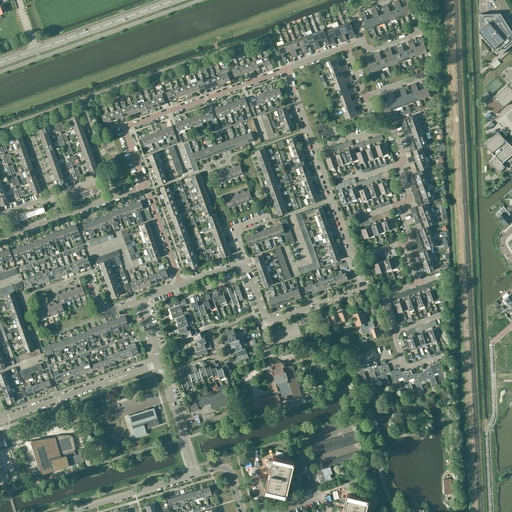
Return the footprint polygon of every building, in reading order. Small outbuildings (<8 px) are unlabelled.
[(399,0),(396,1),(402,17),(408,15),(405,7),(401,8),(399,0)] [(405,0),(408,5),(405,7),(408,15),(414,13),(408,0),(405,0)] [(396,19),(402,17),(396,1),(394,2),(396,9),(393,11),(396,19)] [(391,21),(396,19),(393,11),(390,12),(387,4),(385,5),(391,21)] [(385,23),(391,21),(385,5),(382,6),(385,14),(382,15),(385,23)] [(376,8),(373,9),(379,25),(385,23),(382,15),(379,16),(376,8)] [(379,25),(373,9),(371,10),(373,18),(370,19),(373,27),(379,25)] [(368,29),(373,27),(370,19),(367,20),(365,12),(362,13),(368,29)] [(511,31),(500,13),(480,14),(480,29),(479,30),(500,55),(511,44),(511,31)] [(350,22),(345,24),(347,32),(351,31),(353,38),(356,38),(350,22)] [(345,24),(339,26),(344,41),(347,41),(344,33),(347,32),(345,24)] [(333,28),(336,36),(339,35),(342,42),(344,41),(339,26),(333,28)] [(333,37),(336,36),(333,28),(327,30),(333,46),(336,45),(333,37)] [(324,29),(318,31),(321,39),(324,38),(326,46),(329,45),(324,29)] [(318,31),(312,33),(318,49),(320,48),(318,40),(321,39),(318,31)] [(307,35),(310,43),(313,42),(315,50),(318,49),(312,33),(307,35)] [(307,44),(310,43),(307,35),(301,37),(306,53),(309,52),(307,44)] [(421,45),(419,46),(422,54),(427,52),(422,36),(419,37),(421,45)] [(304,54),(306,53),(301,37),(295,39),(298,47),(301,46),(304,54)] [(295,39),(289,41),(295,57),(298,56),(295,49),(298,47),(295,39)] [(413,40),(410,41),(416,56),(422,54),(419,46),(416,47),(413,40)] [(284,43),(287,52),(290,50),(292,58),(295,57),(289,41),(284,43)] [(416,56),(410,41),(408,41),(410,49),(407,50),(410,58),(416,56)] [(284,53),(287,52),(284,43),(278,45),(283,61),(286,60),(284,53)] [(405,60),(410,58),(407,50),(404,51),(402,44),(399,45),(405,60)] [(399,53),(396,54),(399,62),(405,60),(399,45),(396,46),(399,53)] [(390,48),(388,49),(393,64),(399,62),(396,54),(393,55),(390,48)] [(387,57),(385,58),(388,66),(393,64),(388,49),(385,49),(387,57)] [(388,66),(385,58),(382,59),(379,52),(376,53),(382,68),(388,66)] [(376,70),(382,68),(376,53),(374,54),(376,61),(373,62),(376,70)] [(268,55),(262,58),(265,66),(271,63),(268,55)] [(328,61),(330,67),(339,64),(338,61),(345,58),(344,55),(328,61)] [(370,72),(376,70),(373,62),(370,63),(368,56),(365,57),(370,72)] [(262,58),(256,60),(259,68),(265,66),(262,58)] [(253,70),(259,68),(256,60),(250,62),(253,70)] [(250,62),(244,64),(247,72),(253,70),(250,62)] [(244,64),(238,66),(241,74),(247,72),(244,64)] [(330,67),(332,72),(348,67),(347,64),(340,67),(339,64),(330,67)] [(235,76),(241,74),(238,66),(232,68),(235,76)] [(334,78),(343,75),(342,72),(349,69),(348,67),(332,72),(334,78)] [(227,72),(221,74),(224,83),(230,80),(227,72)] [(221,74),(215,77),(218,85),(224,83),(221,74)] [(344,78),(343,75),(334,78),(336,84),(352,78),(351,75),(344,78)] [(212,87),(218,85),(215,77),(209,79),(212,87)] [(353,81),(352,78),(336,84),(339,89),(347,86),(346,83),(353,81)] [(203,79),(197,81),(200,89),(206,87),(203,81),(204,81),(203,79)] [(206,89),(212,87),(209,79),(204,81),(203,81),(206,87),(206,89)] [(511,79),(507,84),(508,84),(494,97),(486,103),(495,114),(503,107),(511,99),(511,79)] [(424,88),(422,89),(425,97),(430,95),(425,80),(422,81),(424,88)] [(197,81),(191,83),(194,91),(200,89),(197,81)] [(191,83),(185,85),(188,93),(194,91),(191,83)] [(425,97),(422,89),(419,90),(416,83),(413,84),(419,99),(425,97)] [(413,92),(410,93),(413,101),(419,99),(413,84),(410,85),(413,92)] [(182,96),(188,93),(185,85),(179,88),(182,96)] [(339,89),(341,95),(356,89),(355,87),(348,89),(347,86),(339,89)] [(413,101),(410,93),(407,94),(405,87),(402,88),(407,104),(413,101)] [(176,98),(182,96),(179,88),(173,90),(176,98)] [(279,88),(273,90),(276,98),(282,96),(279,88)] [(402,96),(399,97),(402,106),(407,104),(402,88),(399,89),(402,96)] [(341,95),(343,101),(351,98),(350,95),(357,92),(356,89),(341,95)] [(170,100),(176,98),(173,90),(167,92),(170,100)] [(273,90),(267,92),(270,100),(276,98),(273,90)] [(393,91),(390,92),(396,108),(402,106),(399,97),(396,98),(393,91)] [(267,92),(261,94),(264,102),(270,100),(267,92)] [(396,108),(390,92),(388,93),(390,100),(387,101),(391,110),(396,108)] [(258,104),(264,102),(261,94),(255,96),(258,104)] [(385,112),(391,110),(387,101),(385,102),(382,95),(379,96),(385,112)] [(162,96),(156,98),(159,106),(165,104),(162,96)] [(252,106),(258,104),(255,96),(249,98),(252,106)] [(156,98),(150,100),(153,108),(159,106),(156,98)] [(245,98),(239,100),(242,108),(248,106),(245,98)] [(343,101),(345,106),(360,101),(360,98),(352,101),(351,98),(343,101)] [(150,100),(144,102),(147,110),(153,108),(150,100)] [(239,100),(233,102),(236,110),(242,108),(239,100)] [(347,112),(355,109),(354,106),(361,103),(360,101),(345,106),(347,112)] [(138,102),(132,104),(135,112),(141,110),(138,104),(139,104),(138,102)] [(141,112),(147,110),(144,102),(139,104),(138,104),(141,110),(141,112)] [(233,102),(227,104),(230,112),(236,110),(233,102)] [(132,104),(126,106),(129,115),(135,112),(132,104)] [(227,104),(221,106),(224,114),(230,112),(227,104)] [(126,106),(120,109),(123,117),(129,115),(126,106)] [(218,117),(224,114),(221,106),(215,108),(218,117)] [(278,116),(281,115),(289,112),(286,106),(279,109),(276,110),(278,116)] [(117,119),(123,117),(120,109),(114,111),(117,119)] [(356,112),(355,109),(347,112),(349,118),(365,112),(363,109),(356,112)] [(211,110),(205,112),(208,120),(214,118),(211,110)] [(114,111),(108,113),(111,121),(117,119),(114,111)] [(205,112),(199,114),(202,122),(208,120),(205,112)] [(289,112),(281,115),(283,121),(291,118),(289,112)] [(105,123),(111,121),(108,113),(102,115),(105,123)] [(70,117),(72,123),(79,120),(77,114),(70,117)] [(199,114),(193,116),(196,124),(202,122),(199,114)] [(416,114),(407,117),(409,123),(418,119),(416,114)] [(190,127),(196,124),(193,116),(187,119),(190,127)] [(293,124),(291,118),(283,121),(284,124),(282,125),(283,127),(293,124)] [(187,119),(182,121),(184,129),(190,127),(187,119)] [(418,119),(409,123),(411,128),(420,124),(418,119)] [(72,123),(74,128),(81,125),(79,120),(72,123)] [(178,131),(184,129),(182,121),(175,123),(178,131)] [(295,130),(293,124),(283,127),(284,130),(286,130),(287,133),(295,130)] [(420,124),(411,128),(412,132),(413,133),(421,130),(420,124)] [(37,128),(39,134),(47,131),(45,125),(37,128)] [(81,125),(74,128),(76,134),(83,131),(81,125)] [(172,126),(166,128),(169,136),(175,134),(172,126)] [(166,128),(160,131),(163,139),(169,136),(166,128)] [(412,132),(410,133),(411,135),(410,135),(411,136),(413,135),(414,138),(423,135),(426,134),(424,129),(421,130),(413,133),(412,132)] [(47,131),(39,134),(41,140),(49,137),(47,131)] [(76,134),(78,140),(85,137),(83,131),(76,134)] [(160,131),(154,133),(157,141),(163,139),(160,131)] [(251,132),(245,134),(248,143),(254,141),(253,138),(252,135),(251,132)] [(492,137),(491,139),(484,144),(494,155),(495,155),(496,157),(490,162),(499,173),(505,167),(502,163),(511,154),(511,146),(509,143),(508,143),(504,138),(498,132),(492,137)] [(151,143),(157,141),(154,133),(149,135),(151,143)] [(13,137),(15,143),(22,140),(20,134),(13,137)] [(242,145),(248,143),(245,134),(239,136),(242,145)] [(423,135),(414,138),(416,143),(425,140),(428,139),(426,134),(423,135)] [(145,145),(151,143),(149,135),(142,137),(145,145)] [(239,136),(233,138),(237,147),(242,145),(239,136)] [(289,145),(290,144),(298,142),(296,136),(288,138),(289,142),(288,142),(289,145)] [(41,140),(43,145),(51,143),(49,137),(41,140)] [(78,140),(80,145),(87,142),(85,137),(78,140)] [(233,138),(228,140),(231,149),(237,147),(233,138)] [(15,143),(17,149),(24,146),(22,140),(15,143)] [(228,140),(222,142),(225,151),(231,149),(228,140)] [(425,140),(416,143),(418,148),(421,147),(427,145),(425,140)] [(210,145),(210,147),(213,156),(219,153),(216,145),(212,146),(212,144),(211,145),(210,141),(207,142),(208,146),(210,145)] [(87,142),(80,145),(82,151),(90,148),(87,142)] [(219,153),(225,151),(222,142),(216,145),(219,153)] [(290,144),(292,150),(300,148),(298,142),(290,144)] [(384,142),(379,144),(383,154),(388,153),(384,142)] [(43,145),(45,151),(53,148),(51,143),(43,145)] [(379,144),(375,146),(378,156),(383,154),(379,144)] [(24,146),(17,149),(19,154),(26,152),(24,146)] [(375,146),(370,147),(374,158),(378,156),(375,146)] [(210,147),(204,149),(207,158),(213,156),(210,147)] [(255,150),(257,156),(266,153),(264,147),(255,150)] [(365,149),(369,159),(370,162),(371,161),(370,159),(374,158),(370,147),(365,149)] [(418,148),(413,150),(414,155),(423,152),(421,147),(418,148)] [(53,148),(45,151),(47,157),(55,154),(53,148)] [(82,151),(84,156),(92,154),(90,148),(82,151)] [(302,153),(300,148),(292,150),(294,156),(302,153)] [(354,148),(349,149),(353,160),(358,158),(356,152),(354,148)] [(204,149),(198,151),(202,160),(207,158),(204,149)] [(349,149),(345,151),(348,161),(353,160),(349,149)] [(365,149),(360,151),(364,161),(369,159),(365,149)] [(196,162),(202,160),(198,151),(193,153),(193,155),(194,158),(195,160),(196,162)] [(345,151),(340,153),(343,163),(348,161),(345,151)] [(360,151),(356,152),(358,158),(360,163),(364,161),(360,151)] [(28,157),(26,152),(19,154),(21,160),(28,157)] [(149,155),(151,161),(159,158),(157,152),(149,155)] [(423,152),(414,155),(416,160),(425,157),(423,152)] [(266,153),(257,156),(259,162),(268,159),(266,153)] [(297,162),(304,159),(302,153),(294,156),(291,157),(292,160),(295,159),(297,162)] [(340,153),(335,155),(339,165),(343,163),(340,153)] [(47,157),(49,162),(57,160),(55,154),(47,157)] [(92,154),(84,156),(86,162),(94,159),(92,154)] [(334,166),(339,165),(335,155),(330,156),(334,166)] [(329,168),(334,166),(330,156),(325,158),(329,168)] [(28,157),(21,160),(23,166),(30,163),(28,157)] [(425,157),(416,160),(418,166),(427,162),(425,157)] [(151,161),(153,167),(161,164),(159,158),(151,161)] [(96,165),(94,159),(86,162),(88,168),(96,165)] [(259,162),(261,168),(270,165),(268,159),(259,162)] [(306,165),(304,159),(297,162),(298,165),(294,166),(295,169),(299,168),(306,165)] [(57,160),(49,162),(51,168),(59,165),(57,160)] [(427,162),(418,166),(420,171),(425,169),(429,168),(427,162)] [(23,166),(25,171),(32,169),(30,163),(23,166)] [(153,167),(155,173),(163,170),(161,164),(153,167)] [(61,171),(59,165),(51,168),(53,174),(61,171)] [(98,171),(96,165),(88,168),(90,174),(98,171)] [(231,178),(237,176),(233,165),(232,166),(233,168),(230,169),(229,167),(227,167),(231,178)] [(233,165),(237,176),(243,174),(240,165),(236,167),(235,165),(233,165)] [(261,168),(263,174),(272,171),(270,165),(261,168)] [(299,168),(301,174),(308,171),(306,165),(299,168)] [(225,181),(231,178),(227,167),(226,168),(227,170),(224,171),(223,169),(222,170),(225,181)] [(32,169),(25,171),(27,177),(35,174),(32,169)] [(420,171),(414,173),(416,178),(427,174),(425,169),(420,171)] [(163,170),(155,173),(157,178),(165,176),(163,170)] [(220,183),(225,181),(222,170),(220,170),(221,172),(218,173),(217,171),(215,172),(215,174),(216,174),(220,183)] [(61,171),(53,174),(55,179),(63,177),(61,171)] [(272,171),(263,174),(265,180),(274,176),(272,171)] [(308,171),(301,174),(303,180),(310,177),(308,171)] [(191,176),(193,182),(202,179),(200,173),(191,176)] [(37,180),(35,174),(27,177),(29,183),(37,180)] [(427,174),(416,178),(418,183),(426,180),(429,179),(427,174)] [(167,182),(165,176),(157,178),(159,184),(167,182)] [(276,180),(274,176),(265,180),(267,185),(282,180),(278,181),(278,179),(276,180)] [(65,183),(63,177),(55,179),(57,185),(65,183)] [(312,183),(310,177),(303,180),(305,185),(312,183)] [(202,179),(193,182),(195,188),(204,185),(202,179)] [(37,180),(29,183),(31,188),(39,186),(37,180)] [(283,182),(282,180),(267,185),(270,191),(279,188),(277,183),(279,182),(279,183),(283,182)] [(387,180),(382,182),(386,192),(391,190),(387,180)] [(426,180),(418,183),(420,188),(428,185),(426,180)] [(382,182),(378,183),(381,194),(386,192),(382,182)] [(302,186),(304,192),(314,189),(312,183),(305,185),(302,186)] [(377,196),(381,194),(378,183),(373,185),(377,196)] [(161,187),(163,193),(171,190),(168,184),(161,187)] [(99,185),(90,188),(93,194),(101,190),(99,185)] [(206,191),(204,185),(195,188),(197,194),(206,191)] [(357,185),(352,187),(356,198),(361,196),(359,190),(357,185)] [(373,185),(368,187),(372,197),(377,196),(373,185)] [(428,185),(420,188),(422,193),(430,190),(428,185)] [(41,191),(39,186),(31,188),(33,194),(41,191)] [(351,199),(356,198),(352,187),(347,189),(351,199)] [(367,199),(372,197),(368,187),(363,188),(367,199)] [(84,197),(93,194),(90,188),(82,191),(84,197)] [(279,188),(270,191),(272,197),(281,194),(279,188)] [(362,201),(367,199),(363,188),(359,190),(361,196),(362,201)] [(308,194),(309,197),(316,194),(314,189),(304,192),(305,195),(308,194)] [(350,200),(351,199),(347,189),(343,190),(348,204),(351,203),(350,200)] [(430,190),(422,193),(424,198),(432,195),(435,194),(433,189),(430,190)] [(171,190),(163,193),(165,199),(173,196),(171,190)] [(238,192),(236,193),(240,204),(246,202),(242,190),(241,191),(242,193),(239,194),(238,192)] [(242,190),(246,202),(252,199),(249,191),(244,192),(244,190),(242,190)] [(348,204),(343,190),(338,192),(343,206),(344,206),(346,205),(347,205),(348,204)] [(75,200),(84,197),(82,191),(73,194),(75,200)] [(208,197),(206,191),(197,194),(199,200),(208,197)] [(240,204),(236,193),(235,193),(236,195),(233,196),(232,194),(231,195),(235,206),(240,204)] [(67,203),(75,200),(73,194),(65,197),(67,203)] [(283,200),(281,194),(272,197),(274,203),(283,200)] [(316,194),(309,197),(306,198),(307,201),(310,200),(311,203),(319,200),(316,194)] [(229,208),(235,206),(231,195),(229,195),(230,197),(226,199),(226,197),(223,197),(224,200),(226,199),(229,208)] [(432,195),(424,198),(425,203),(426,203),(434,200),(432,195)] [(175,202),(173,196),(165,199),(167,205),(175,202)] [(8,203),(6,197),(0,199),(0,204),(0,206),(8,203)] [(210,202),(208,197),(199,200),(201,206),(210,202)] [(283,200),(274,203),(276,209),(285,206),(283,200)] [(134,203),(138,216),(140,219),(142,219),(139,210),(143,209),(140,201),(134,203)] [(178,201),(175,202),(167,205),(169,211),(177,208),(176,205),(179,204),(178,201)] [(201,206),(203,211),(212,208),(210,202),(201,206)] [(134,203),(128,206),(131,213),(134,212),(136,217),(138,216),(134,203)] [(425,203),(418,206),(420,211),(428,208),(426,203),(425,203)] [(42,205),(34,208),(36,214),(44,211),(42,205)] [(122,208),(127,220),(129,219),(127,215),(131,213),(128,206),(122,208)] [(287,212),(285,206),(276,209),(278,215),(287,212)] [(316,212),(317,215),(324,212),(322,206),(311,210),(312,213),(316,212)] [(428,208),(420,211),(421,216),(430,213),(432,213),(430,207),(428,208)] [(502,214),(498,217),(505,225),(511,220),(508,217),(510,215),(504,207),(499,211),(502,214)] [(34,208),(25,211),(27,217),(36,214),(34,208)] [(122,208),(116,210),(119,218),(123,216),(124,221),(127,220),(122,208)] [(171,217),(172,216),(179,214),(177,208),(169,211),(171,217)] [(215,214),(214,214),(212,208),(203,211),(206,217),(207,217),(215,214)] [(116,219),(119,218),(116,210),(111,212),(111,214),(112,213),(115,224),(117,223),(116,219)] [(19,220),(27,217),(25,211),(17,215),(19,220)] [(324,212),(317,215),(319,221),(326,218),(324,212)] [(116,226),(115,224),(112,213),(111,214),(105,216),(108,224),(112,222),(113,227),(116,226)] [(174,222),(182,219),(180,213),(179,214),(172,216),(174,222)] [(217,213),(214,214),(215,214),(207,217),(210,222),(219,219),(217,213)] [(430,213),(421,216),(423,222),(432,218),(430,213)] [(10,224),(19,220),(17,215),(8,218),(10,224)] [(100,218),(104,230),(106,229),(105,225),(108,224),(105,216),(100,218)] [(100,218),(94,220),(97,228),(100,226),(102,231),(104,230),(100,218)] [(328,224),(326,218),(319,221),(321,226),(328,224)] [(392,218),(386,220),(389,229),(395,227),(392,218)] [(432,218),(423,222),(425,227),(428,226),(434,224),(436,223),(434,218),(432,218)] [(174,222),(176,228),(184,225),(182,219),(174,222)] [(210,229),(212,228),(221,225),(219,219),(210,222),(211,226),(209,226),(209,228),(210,229)] [(94,220),(88,222),(92,234),(95,233),(93,229),(97,228),(94,220)] [(386,220),(381,222),(384,231),(389,229),(386,220)] [(90,235),(92,234),(88,222),(82,224),(85,232),(88,231),(90,235)] [(140,225),(142,231),(150,228),(148,222),(140,225)] [(381,222),(376,224),(379,232),(384,231),(381,222)] [(76,224),(70,226),(74,239),(77,238),(76,236),(80,235),(76,224)] [(285,233),(285,232),(284,229),(283,226),(282,224),(276,226),(279,235),(285,233)] [(330,230),(328,224),(321,226),(323,232),(330,230)] [(374,234),(379,232),(376,224),(371,226),(374,234)] [(184,225),(176,228),(178,234),(186,231),(184,225)] [(223,231),(221,225),(212,228),(214,234),(223,231)] [(70,226),(64,229),(67,237),(70,235),(72,240),(74,239),(70,226)] [(276,226),(270,228),(273,237),(279,235),(276,226)] [(371,226),(366,227),(369,236),(374,234),(371,226)] [(425,227),(419,229),(421,234),(430,231),(428,226),(425,227)] [(364,238),(369,236),(366,227),(361,229),(364,238)] [(150,228),(142,231),(144,236),(152,233),(150,228)] [(270,228),(264,230),(267,239),(273,237),(270,228)] [(64,229),(58,231),(62,243),(65,242),(63,238),(67,237),(64,229)] [(264,230),(259,232),(262,241),(267,239),(264,230)] [(322,239),(325,238),(332,236),(330,230),(323,232),(323,233),(320,234),(322,239)] [(58,231),(52,233),(55,241),(58,239),(60,244),(62,243),(58,231)] [(188,237),(186,231),(178,234),(181,239),(188,237)] [(223,231),(214,234),(216,240),(225,237),(223,231)] [(430,231),(421,234),(423,239),(432,236),(430,231)] [(259,232),(253,234),(256,243),(262,241),(259,232)] [(46,235),(47,237),(51,247),(53,247),(52,242),(55,241),(52,233),(46,235)] [(154,239),(152,233),(144,236),(146,242),(154,239)] [(250,245),(256,243),(253,234),(247,236),(250,245)] [(324,243),(324,245),(335,241),(332,236),(325,238),(327,242),(324,243)] [(432,236),(423,239),(425,244),(433,241),(432,236)] [(52,249),(51,247),(47,237),(41,239),(44,247),(47,246),(49,250),(52,249)] [(191,242),(188,237),(181,239),(183,245),(191,242)] [(227,243),(225,237),(216,240),(218,246),(227,243)] [(35,241),(40,254),(42,253),(41,248),(44,247),(41,239),(35,241)] [(145,249),(148,248),(156,245),(154,239),(146,242),(143,243),(145,249)] [(433,241),(425,244),(427,249),(430,248),(435,246),(437,246),(435,240),(433,241)] [(37,254),(40,254),(35,241),(29,243),(32,251),(36,250),(37,254)] [(337,247),(335,241),(324,245),(325,248),(328,247),(329,250),(337,247)] [(193,248),(191,242),(183,245),(185,251),(193,248)] [(24,245),(28,258),(30,257),(29,252),(32,251),(29,243),(24,245)] [(227,243),(218,246),(220,252),(229,248),(227,243)] [(26,259),(28,258),(24,245),(18,247),(21,255),(24,254),(26,259)] [(156,245),(148,248),(150,254),(158,251),(156,245)] [(17,257),(21,255),(18,247),(12,249),(16,262),(19,261),(17,257)] [(337,247),(329,250),(331,256),(339,253),(337,247)] [(3,250),(5,258),(9,257),(11,262),(13,261),(9,248),(3,250)] [(185,251),(187,257),(195,254),(193,248),(185,251)] [(231,254),(229,248),(220,252),(222,258),(231,254)] [(427,249),(419,252),(421,257),(429,254),(432,253),(430,248),(427,249)] [(158,251),(150,254),(148,255),(150,261),(161,257),(158,251)] [(341,259),(339,253),(331,256),(332,256),(328,257),(329,260),(333,259),(334,262),(341,259)] [(195,254),(187,257),(189,263),(197,260),(195,254)] [(254,257),(256,263),(265,260),(263,254),(254,257)] [(429,254),(421,257),(423,262),(431,259),(429,254)] [(87,257),(81,259),(84,267),(90,265),(87,257)] [(389,259),(392,268),(393,270),(401,267),(397,257),(394,258),(394,257),(389,259)] [(81,259),(75,261),(78,269),(84,267),(81,259)] [(389,259),(384,261),(387,269),(392,268),(389,259)] [(431,259),(423,262),(425,267),(433,264),(431,259)] [(109,266),(107,260),(104,261),(102,262),(99,263),(101,268),(109,266)] [(199,266),(197,260),(189,263),(191,269),(199,266)] [(265,260),(256,263),(258,269),(267,266),(265,260)] [(72,271),(78,269),(75,261),(70,263),(72,271)] [(382,271),(387,269),(384,261),(379,262),(382,271)] [(383,274),(382,271),(379,262),(373,264),(378,276),(383,274)] [(70,263),(64,265),(67,273),(72,271),(70,263)] [(425,267),(422,268),(422,269),(422,270),(423,271),(425,270),(427,273),(435,270),(433,264),(425,267)] [(61,276),(58,268),(57,265),(51,267),(52,270),(55,278),(61,276)] [(61,276),(67,273),(64,265),(58,268),(61,276)] [(101,268),(103,274),(111,271),(109,266),(101,268)] [(258,269),(260,275),(269,272),(267,266),(258,269)] [(158,270),(159,272),(162,280),(168,277),(167,274),(169,273),(167,267),(158,270)] [(52,270),(46,272),(49,280),(55,278),(52,270)] [(338,271),(340,274),(342,282),(348,280),(346,272),(342,274),(341,270),(338,271)] [(43,282),(41,274),(40,271),(34,273),(35,276),(38,284),(43,282)] [(111,271),(103,274),(105,280),(114,277),(111,271)] [(43,282),(49,280),(46,272),(41,274),(43,282)] [(159,272),(153,274),(156,282),(162,280),(159,272)] [(269,272),(260,275),(262,281),(271,277),(269,272)] [(335,272),(332,273),(336,284),(342,282),(340,274),(337,276),(335,272)] [(331,286),(336,284),(332,273),(330,274),(331,278),(328,279),(331,286)] [(153,274),(147,276),(150,284),(156,282),(153,274)] [(35,276),(29,278),(32,286),(38,284),(35,276)] [(147,276),(141,278),(144,286),(150,284),(147,276)] [(324,276),(321,277),(325,288),(331,286),(328,279),(325,280),(324,276)] [(116,283),(114,277),(105,280),(108,286),(116,283)] [(273,283),(271,277),(262,281),(264,287),(273,283)] [(319,290),(325,288),(321,277),(318,278),(319,282),(316,283),(319,290)] [(26,288),(32,286),(29,278),(23,280),(26,288)] [(141,278),(136,280),(139,288),(144,286),(141,278)] [(132,290),(139,288),(136,280),(130,282),(132,290)] [(312,280),(309,281),(313,292),(319,290),(316,283),(313,284),(312,280)] [(307,295),(313,292),(309,281),(306,282),(308,286),(304,287),(307,295)] [(118,289),(116,283),(108,286),(110,292),(118,289)] [(235,290),(235,293),(238,301),(244,299),(238,284),(236,285),(237,289),(235,290)] [(73,299),(79,297),(75,286),(74,287),(75,289),(71,290),(71,288),(69,288),(73,299)] [(75,286),(79,297),(85,295),(82,286),(77,288),(77,286),(75,286)] [(224,294),(227,303),(228,305),(233,303),(228,290),(228,287),(225,288),(227,293),(224,294)] [(67,302),(73,299),(69,288),(68,289),(69,291),(65,292),(65,290),(63,290),(67,302)] [(298,288),(292,290),(295,299),(301,297),(298,288)] [(120,295),(118,289),(110,292),(112,298),(120,295)] [(222,304),(217,291),(216,289),(214,290),(215,295),(213,296),(214,298),(213,298),(216,306),(222,304)] [(231,289),(228,290),(233,303),(234,305),(239,303),(238,301),(235,293),(233,294),(231,289)] [(435,289),(430,291),(433,300),(434,303),(439,301),(435,289)] [(58,295),(61,302),(61,304),(67,302),(63,290),(62,291),(63,293),(59,294),(59,292),(56,293),(57,296),(58,295)] [(217,291),(222,304),(222,305),(227,303),(224,294),(221,295),(219,290),(217,291)] [(292,290),(286,292),(289,301),(295,299),(292,290)] [(13,291),(11,292),(8,293),(5,294),(2,295),(0,295),(1,298),(6,296),(7,300),(15,297),(13,291)] [(428,301),(433,300),(430,291),(425,293),(428,301)] [(286,292),(280,294),(283,303),(289,301),(286,292)] [(423,303),(428,301),(425,293),(420,295),(423,303)] [(207,295),(212,309),(217,307),(216,306),(213,298),(211,299),(209,294),(207,295)] [(280,294),(274,297),(278,305),(283,303),(280,294)] [(206,310),(212,309),(207,295),(204,296),(206,300),(203,301),(204,304),(206,310)] [(424,306),(423,303),(420,295),(415,296),(418,305),(419,308),(424,306)] [(201,310),(197,300),(196,296),(193,297),(195,302),(192,303),(195,312),(201,310)] [(415,296),(410,298),(413,307),(418,305),(415,296)] [(15,297),(7,300),(8,303),(4,305),(5,307),(17,303),(15,297)] [(272,308),(278,305),(274,297),(269,299),(272,308)] [(405,300),(408,308),(409,311),(414,310),(413,307),(410,298),(405,300)] [(168,303),(169,308),(185,303),(184,300),(179,302),(178,299),(168,303)] [(197,300),(201,310),(202,314),(207,312),(206,310),(204,304),(202,305),(200,299),(197,300)] [(405,300),(400,302),(403,310),(408,308),(405,300)] [(52,315),(58,313),(54,302),(53,303),(54,305),(50,306),(49,304),(48,304),(52,315)] [(54,302),(58,313),(64,311),(61,304),(61,302),(56,304),(55,302),(54,302)] [(181,307),(187,305),(186,302),(185,303),(169,308),(171,313),(182,310),(181,307)] [(398,312),(403,310),(400,302),(395,304),(398,312)] [(19,309),(17,303),(5,307),(5,310),(10,308),(11,312),(19,309)] [(46,318),(52,315),(48,304),(47,305),(48,307),(44,308),(44,306),(42,306),(46,318)] [(40,320),(46,318),(42,306),(41,307),(42,309),(38,310),(38,308),(35,309),(36,311),(37,311),(40,320)] [(21,315),(19,309),(11,312),(13,315),(8,317),(9,319),(21,315)] [(346,309),(339,311),(342,320),(349,317),(346,309)] [(183,313),(182,310),(171,313),(173,319),(175,318),(189,313),(188,311),(183,313)] [(339,311),(333,313),(336,322),(342,320),(339,311)] [(177,323),(187,319),(186,317),(191,315),(190,313),(189,313),(175,318),(177,323)] [(329,324),(336,322),(333,313),(326,316),(329,324)] [(23,320),(21,315),(9,319),(10,322),(14,320),(15,323),(23,320)] [(125,315),(119,318),(122,326),(125,324),(127,329),(130,328),(125,315)] [(365,322),(362,315),(354,318),(356,325),(360,324),(359,324),(365,322)] [(113,320),(118,332),(120,331),(118,327),(122,326),(119,318),(113,320)] [(177,323),(179,328),(191,324),(194,323),(193,321),(188,322),(187,319),(177,323)] [(360,324),(361,329),(374,325),(372,319),(365,322),(359,324),(360,324)] [(13,331),(25,326),(23,320),(15,323),(16,323),(13,324),(14,328),(12,328),(13,331)] [(115,333),(118,332),(113,320),(107,322),(110,330),(113,329),(115,333)] [(101,324),(106,336),(108,336),(107,331),(110,330),(107,322),(101,324)] [(104,337),(106,336),(101,324),(96,326),(98,334),(102,333),(104,337)] [(191,324),(179,328),(177,329),(179,334),(181,334),(181,333),(188,331),(187,328),(192,326),(191,324)] [(370,328),(375,327),(374,325),(361,329),(363,334),(371,331),(370,328)] [(27,332),(25,326),(13,331),(14,333),(16,332),(18,336),(20,335),(27,332)] [(90,328),(90,330),(94,341),(97,340),(95,335),(98,334),(96,326),(90,328)] [(227,334),(228,337),(238,333),(236,328),(229,330),(228,328),(223,330),(225,335),(227,334)] [(438,328),(433,330),(436,338),(441,337),(438,328)] [(90,330),(85,332),(87,340),(91,339),(92,343),(95,342),(94,341),(90,330)] [(188,331),(181,333),(181,334),(183,339),(191,336),(197,333),(196,331),(192,333),(191,330),(188,331)] [(433,330),(428,332),(431,340),(431,343),(436,341),(436,338),(433,330)] [(16,340),(17,343),(30,338),(27,332),(20,335),(21,338),(16,340)] [(79,334),(83,347),(85,346),(84,341),(87,340),(85,332),(79,334)] [(193,341),(195,340),(208,336),(207,333),(202,335),(201,332),(197,333),(191,336),(193,341)] [(428,332),(422,334),(425,342),(426,344),(431,343),(431,340),(428,332)] [(224,341),(225,343),(239,338),(238,333),(228,337),(229,339),(224,341)] [(79,334),(73,336),(76,344),(79,343),(81,348),(83,347),(79,334)] [(413,334),(411,335),(412,337),(415,346),(416,348),(421,346),(420,344),(417,335),(415,336),(414,334),(413,334)] [(422,334),(417,335),(420,344),(421,346),(426,344),(425,342),(422,334)] [(195,340),(197,345),(204,342),(205,343),(207,342),(206,339),(211,338),(210,335),(208,336),(195,340)] [(67,338),(71,351),(74,350),(72,345),(76,344),(73,336),(67,338)] [(407,339),(404,341),(407,349),(410,348),(411,350),(416,348),(415,346),(412,337),(407,339)] [(30,338),(17,343),(18,345),(23,343),(24,347),(32,344),(30,338)] [(69,352),(71,351),(67,338),(61,341),(64,348),(67,347),(69,352)] [(239,338),(225,343),(226,346),(231,344),(232,347),(234,346),(241,344),(239,338)] [(61,341),(55,343),(60,355),(62,354),(60,349),(64,348),(61,341)] [(197,351),(211,346),(210,344),(206,346),(205,343),(204,342),(197,345),(195,346),(197,351)] [(49,345),(52,352),(56,351),(57,356),(60,355),(55,343),(49,345)] [(230,351),(231,353),(245,348),(244,343),(241,344),(234,346),(235,349),(230,351)] [(21,352),(21,354),(24,353),(27,352),(30,351),(33,350),(34,350),(32,344),(24,347),(25,350),(21,352)] [(49,354),(52,352),(49,345),(43,347),(48,359),(50,358),(49,354)] [(127,349),(124,350),(127,358),(130,357),(131,358),(133,357),(130,348),(129,346),(129,347),(129,345),(126,346),(127,349)] [(135,356),(135,355),(139,354),(136,346),(130,348),(133,357),(135,356)] [(212,348),(211,346),(197,351),(196,352),(198,357),(208,353),(207,350),(212,348)] [(301,346),(281,352),(283,358),(303,352),(301,346)] [(117,349),(118,352),(121,361),(123,360),(123,359),(127,358),(124,350),(121,351),(120,349),(119,348),(117,349)] [(245,348),(231,353),(232,355),(237,354),(238,357),(247,353),(245,348)] [(115,362),(119,361),(119,362),(121,361),(118,352),(112,354),(113,357),(115,362)] [(247,353),(238,357),(236,357),(237,360),(233,361),(234,364),(249,359),(247,353)] [(116,364),(115,362),(113,357),(110,358),(109,356),(106,357),(110,367),(112,367),(112,366),(116,364)] [(104,360),(101,361),(104,369),(108,367),(108,368),(110,367),(106,357),(104,358),(104,360)] [(368,360),(365,361),(368,369),(371,378),(372,380),(377,378),(374,371),(379,369),(378,367),(377,366),(378,366),(377,363),(375,359),(370,360),(369,361),(368,360)] [(222,365),(222,367),(223,367),(225,374),(231,372),(229,369),(231,368),(228,360),(224,361),(225,363),(222,365)] [(88,372),(91,371),(92,371),(90,365),(89,365),(89,363),(86,364),(84,361),(82,362),(86,374),(88,373),(88,372)] [(104,369),(101,361),(95,363),(99,372),(101,371),(100,370),(104,369)] [(199,367),(200,370),(204,379),(209,377),(204,363),(203,361),(200,362),(202,366),(199,367)] [(358,362),(355,363),(362,382),(367,380),(364,370),(368,369),(365,361),(359,363),(358,362)] [(86,374),(82,362),(79,362),(80,366),(77,367),(80,375),(84,373),(84,374),(86,374)] [(209,377),(214,376),(212,368),(211,368),(210,366),(208,367),(206,362),(204,363),(209,377)] [(215,378),(220,376),(216,364),(215,362),(212,363),(214,367),(212,368),(214,376),(215,378)] [(258,397),(261,408),(281,402),(279,397),(282,396),(282,397),(287,396),(288,400),(292,399),(292,398),(294,398),(294,399),(302,396),(301,392),(300,392),(298,385),(297,381),(297,380),(296,377),(295,377),(293,369),(294,369),(293,365),(285,367),(285,366),(285,365),(284,362),(282,363),(281,362),(272,364),(273,366),(270,367),(271,370),(272,370),(272,371),(264,374),(265,374),(266,378),(267,377),(269,385),(268,385),(270,393),(272,393),(272,394),(262,397),(262,396),(258,397)] [(431,366),(431,367),(434,374),(438,373),(441,382),(447,380),(440,362),(437,363),(437,364),(431,366)] [(96,373),(99,372),(95,363),(90,365),(92,371),(91,371),(92,373),(96,372),(96,373)] [(218,363),(216,364),(220,376),(221,378),(226,376),(225,374),(223,367),(222,367),(220,368),(218,363)] [(378,366),(377,366),(378,367),(379,369),(381,377),(384,385),(389,383),(386,374),(390,372),(390,371),(388,364),(381,366),(381,365),(378,366)] [(198,381),(204,379),(200,370),(197,371),(196,366),(194,367),(198,381)] [(77,367),(71,369),(74,378),(76,377),(76,376),(80,375),(77,367)] [(193,383),(198,381),(194,367),(191,368),(193,372),(190,373),(193,383)] [(426,370),(422,372),(425,380),(426,382),(430,381),(432,385),(433,388),(438,386),(437,384),(434,374),(431,367),(428,368),(428,369),(426,370)] [(72,379),(74,378),(71,369),(65,371),(68,379),(72,378),(72,379)] [(390,371),(390,372),(394,382),(397,390),(401,388),(399,381),(403,380),(401,372),(400,369),(396,370),(394,371),(393,370),(390,371)] [(0,379),(9,376),(7,370),(0,372),(0,379)] [(194,384),(193,383),(190,373),(187,374),(185,370),(183,371),(188,386),(194,384)] [(401,372),(403,380),(407,391),(412,389),(410,382),(414,381),(413,378),(412,374),(413,374),(411,370),(406,371),(405,372),(404,371),(401,372)] [(68,379),(65,371),(59,373),(63,382),(65,381),(64,380),(68,379)] [(188,386),(183,371),(181,372),(182,376),(179,377),(183,388),(188,386)] [(413,374),(412,374),(413,378),(414,381),(417,388),(419,393),(424,391),(421,384),(426,382),(425,380),(422,372),(416,374),(416,373),(413,374)] [(60,383),(63,382),(59,373),(53,375),(56,383),(60,381),(60,383)] [(9,376),(0,379),(0,382),(0,384),(0,383),(0,385),(11,382),(9,376)] [(49,379),(43,382),(46,390),(48,390),(48,389),(51,387),(49,379)] [(2,388),(3,391),(11,389),(10,386),(13,385),(12,382),(11,382),(0,385),(0,386),(1,388),(2,388)] [(43,382),(37,384),(40,391),(43,390),(44,391),(46,390),(43,382)] [(36,393),(40,391),(37,384),(31,386),(34,395),(36,394),(36,393)] [(32,395),(34,395),(31,386),(25,388),(28,396),(31,394),(32,395)] [(3,396),(4,398),(14,394),(13,392),(12,392),(11,389),(3,391),(5,395),(3,396)] [(142,390),(144,399),(151,398),(149,389),(142,390)] [(189,402),(191,409),(191,410),(199,408),(198,406),(211,403),(213,408),(230,403),(227,393),(224,394),(223,391),(194,399),(195,401),(189,402)] [(16,394),(14,394),(4,398),(5,400),(6,400),(8,403),(15,401),(18,400),(16,394)] [(144,410),(128,415),(135,437),(147,434),(145,429),(146,429),(150,427),(159,425),(154,407),(148,409),(147,408),(147,409),(145,410),(144,409),(144,410)] [(104,424),(108,445),(120,443),(116,422),(104,424)] [(50,437),(25,441),(25,442),(27,450),(29,449),(32,448),(39,473),(64,466),(68,465),(71,464),(82,461),(91,459),(88,451),(76,455),(75,455),(75,454),(73,450),(74,450),(75,450),(75,449),(75,448),(74,443),(73,438),(73,437),(72,437),(72,436),(71,435),(70,435),(70,434),(69,434),(68,434),(56,435),(55,436),(55,437),(54,437),(54,438),(52,439),(51,437),(50,437)] [(289,480),(289,477),(291,470),(292,463),(283,461),(274,459),(273,466),(271,472),(271,476),(269,483),(267,489),(276,491),(285,494),(287,487),(289,480)] [(332,473),(330,465),(329,466),(326,467),(324,467),(323,466),(315,468),(320,482),(331,479),(330,474),(332,473)] [(451,479),(443,479),(445,493),(452,493),(451,479)] [(209,486),(203,488),(206,499),(208,498),(208,495),(211,494),(209,486)] [(203,488),(197,490),(199,498),(203,497),(203,500),(206,499),(203,488)] [(197,490),(191,491),(193,499),(199,498),(197,490)] [(191,491),(185,493),(187,501),(193,499),(191,491)] [(184,502),(187,501),(185,493),(179,495),(181,503),(182,506),(185,505),(184,502)] [(179,495),(173,497),(175,505),(181,503),(179,495)] [(349,495),(347,502),(345,509),(344,511),(363,511),(365,507),(367,500),(358,498),(349,495)] [(169,507),(175,505),(173,497),(167,499),(169,507)] [(147,511),(155,509),(158,508),(157,506),(154,507),(153,503),(145,505),(147,511)]
